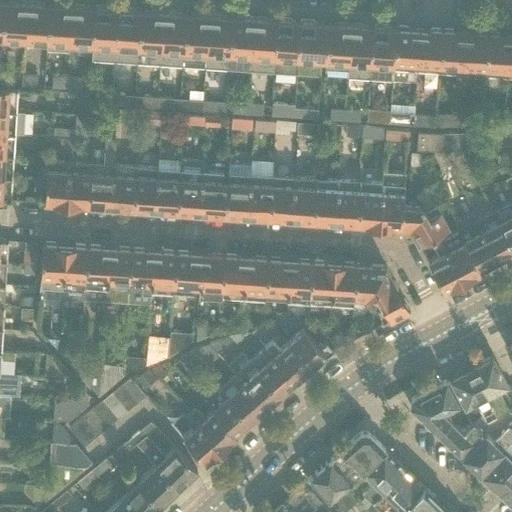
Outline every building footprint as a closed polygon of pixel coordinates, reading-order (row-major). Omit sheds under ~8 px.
[(1,43),(24,45),(27,1),(12,0),(12,1),(4,1),(1,43)] [(46,49),(47,49),(50,4),(41,3),(41,2),(27,1),(24,45),(46,46),(46,49)] [(69,48),(72,4),(58,3),(57,4),(50,4),(47,49),(69,51),(69,48)] [(91,59),(92,59),(95,5),(95,7),(86,6),(86,5),(72,4),(69,48),(92,49),(91,59)] [(92,59),(114,61),(118,7),(118,9),(109,8),(109,6),(95,5),(92,59)] [(114,61),(137,62),(141,10),(132,10),(132,7),(118,7),(114,61)] [(137,62),(160,64),(164,10),(149,9),(148,11),(141,10),(137,62)] [(160,64),(183,66),(186,13),(177,13),(177,11),(164,10),(160,64)] [(183,66),(205,67),(209,14),(194,13),(194,14),(186,13),(183,66)] [(205,67),(228,69),(232,16),(223,16),(223,14),(209,14),(205,67)] [(228,69),(251,70),(255,17),(240,16),(239,17),(232,16),(228,69)] [(255,17),(251,70),(274,72),(277,19),(268,19),(268,18),(255,17)] [(296,73),(300,21),(291,20),(291,18),(277,17),(277,19),(274,72),(296,73)] [(300,21),(296,73),(320,75),(323,23),(314,22),(314,20),(300,19),(300,21)] [(324,75),(347,77),(351,23),(337,22),(336,23),(327,23),(324,75)] [(347,77),(370,78),(374,24),(373,24),(373,26),(365,25),(365,24),(351,23),(347,77)] [(393,67),(394,67),(397,26),(395,26),(395,28),(387,27),(387,25),(374,24),(370,78),(392,80),(393,67)] [(393,67),(392,79),(407,80),(416,81),(417,69),(420,29),(409,29),(407,26),(397,26),(394,67),(393,67)] [(417,69),(440,71),(443,29),(431,28),(429,30),(420,29),(417,69)] [(440,71),(463,72),(465,33),(455,32),(453,30),(443,29),(440,71)] [(463,72),(486,74),(488,32),(477,31),(475,33),(465,33),(463,72)] [(486,74),(508,75),(511,36),(500,35),(498,33),(488,32),(486,74)] [(0,73),(0,81),(13,82),(13,74),(0,73)] [(22,74),(21,84),(36,85),(37,74),(22,74)] [(52,76),(51,85),(67,87),(68,77),(52,76)] [(68,77),(67,87),(81,88),(82,88),(82,78),(68,77)] [(0,109),(16,111),(17,88),(0,86),(0,109)] [(78,92),(76,114),(89,115),(90,93),(78,92)] [(96,92),(95,101),(112,103),(112,93),(96,92)] [(112,93),(112,103),(125,103),(125,94),(112,93)] [(143,95),(142,105),(157,106),(158,97),(143,95)] [(158,97),(157,106),(170,107),(171,107),(171,98),(158,97)] [(188,99),(188,108),(202,110),(203,100),(188,99)] [(203,100),(202,110),(216,111),(217,101),(203,100)] [(232,104),(232,111),(248,112),(248,103),(232,102),(232,104)] [(248,103),(248,112),(261,112),(261,103),(248,103)] [(272,103),(271,114),(294,115),(294,107),(294,105),(272,103)] [(294,107),(294,115),(317,117),(318,109),(294,107)] [(328,118),(344,119),(345,108),(329,107),(328,118)] [(345,108),(344,119),(358,120),(359,109),(345,108)] [(372,108),(371,120),(388,121),(389,110),(389,109),(372,108)] [(0,109),(0,131),(14,133),(22,133),(24,111),(16,111),(0,109)] [(128,110),(127,120),(138,121),(138,110),(128,110)] [(389,110),(388,121),(413,123),(414,112),(391,110),(389,110)] [(506,110),(483,112),(482,123),(505,121),(506,110)] [(150,111),(149,124),(161,124),(161,112),(150,111)] [(161,124),(160,127),(171,127),(172,113),(161,112),(161,124)] [(413,123),(436,124),(437,113),(414,112),(413,123)] [(437,113),(436,124),(437,124),(437,126),(459,126),(460,125),(460,114),(460,113),(437,112),(437,113)] [(483,112),(460,114),(460,125),(482,123),(483,112)] [(183,114),(182,123),(204,125),(205,114),(183,113),(183,114)] [(75,114),(73,136),(88,137),(89,115),(76,114),(75,114)] [(204,125),(219,126),(220,115),(205,114),(204,125)] [(243,118),(242,130),(251,130),(252,118),(243,117),(243,118)] [(254,118),(253,130),(262,131),(262,119),(254,118)] [(276,120),(275,133),(288,134),(289,121),(276,120)] [(346,125),(345,135),(363,136),(363,127),(346,125)] [(511,126),(494,128),(499,138),(503,145),(511,140),(511,126)] [(363,127),(363,136),(384,138),(385,128),(363,127)] [(385,128),(384,138),(407,140),(408,130),(385,128)] [(494,128),(474,132),(476,137),(481,147),(499,138),(494,128)] [(417,130),(416,147),(441,149),(441,147),(442,133),(442,132),(417,130)] [(0,153),(13,155),(14,133),(0,131),(0,153)] [(442,133),(441,147),(455,139),(452,132),(442,133)] [(474,132),(452,132),(455,139),(458,146),(476,137),(474,132)] [(60,139),(60,151),(70,151),(71,139),(60,139)] [(71,139),(70,151),(77,152),(78,140),(71,139)] [(91,162),(88,204),(110,205),(113,163),(114,142),(105,141),(103,163),(91,162)] [(0,175),(12,177),(13,155),(0,153),(0,175)] [(179,168),(176,210),(198,211),(201,169),(202,159),(180,158),(179,168)] [(44,201),(66,202),(69,160),(47,159),(44,201)] [(66,202),(88,204),(91,162),(69,160),(66,202)] [(247,214),(250,173),(250,164),(228,162),(226,179),(224,213),(247,214)] [(110,205),(132,207),(135,165),(113,163),(110,205)] [(132,207),(154,208),(157,166),(135,165),(132,207)] [(154,208),(176,210),(179,168),(157,166),(154,208)] [(198,211),(221,213),(223,213),(224,213),(226,179),(225,179),(223,179),(223,171),(201,169),(198,211)] [(381,182),(379,223),(401,225),(402,200),(404,172),(382,171),(381,182)] [(247,214),(269,216),(272,175),(250,173),(247,214)] [(12,177),(0,175),(0,198),(10,199),(12,177)] [(269,216),(291,217),(294,176),(272,175),(269,216)] [(291,217),(313,219),(316,178),(294,176),(291,217)] [(313,219),(335,220),(337,179),(316,178),(313,219)] [(335,220),(357,222),(359,181),(337,179),(335,220)] [(357,222),(379,223),(381,182),(359,181),(357,222)] [(419,242),(430,236),(437,232),(449,226),(436,203),(426,209),(423,204),(419,201),(404,200),(402,200),(401,225),(402,225),(410,226),(419,242)] [(511,202),(511,201),(493,210),(511,245),(511,202)] [(511,245),(493,210),(476,219),(497,261),(505,257),(508,258),(511,255),(511,245)] [(454,221),(459,231),(480,271),(487,268),(487,266),(497,261),(476,219),(472,212),(454,221)] [(459,231),(441,240),(462,281),(480,271),(459,231)] [(437,232),(430,236),(434,244),(439,254),(429,260),(444,290),(462,281),(441,240),(437,232)] [(61,297),(62,285),(65,243),(42,242),(41,262),(39,296),(61,297)] [(62,285),(61,297),(83,299),(84,287),(87,245),(65,243),(62,285)] [(109,246),(87,245),(84,287),(83,299),(105,300),(109,246)] [(130,248),(109,246),(105,300),(127,301),(128,290),(130,248)] [(128,290),(127,301),(149,303),(150,291),(152,249),(130,248),(128,290)] [(150,291),(172,293),(174,250),(152,249),(150,291)] [(24,250),(23,263),(24,264),(35,264),(36,251),(24,250)] [(199,252),(174,250),(172,293),(194,294),(195,286),(197,286),(198,286),(201,252),(199,252)] [(223,254),(201,252),(198,286),(198,294),(220,296),(223,254)] [(220,296),(242,297),(245,255),(223,254),(220,296)] [(242,297),(264,299),(267,257),(245,255),(242,297)] [(264,299),(286,300),(289,258),(267,257),(264,299)] [(286,300),(308,302),(311,260),(289,258),(286,300)] [(308,302),(330,303),(333,261),(311,260),(308,302)] [(330,303),(352,305),(354,262),(333,261),(330,303)] [(367,307),(370,312),(384,305),(374,287),(392,278),(385,264),(354,262),(352,305),(351,318),(362,318),(367,307)] [(24,264),(23,273),(35,273),(35,264),(24,264)] [(384,305),(370,312),(370,313),(376,310),(383,322),(409,309),(392,278),(374,287),(384,305)] [(21,296),(21,307),(32,308),(33,297),(21,296)] [(21,307),(20,319),(32,320),(32,308),(21,307)] [(197,323),(196,340),(208,335),(208,324),(197,323)] [(306,324),(306,325),(318,338),(323,333),(326,336),(328,334),(328,324),(306,324)] [(261,327),(251,332),(258,339),(266,332),(262,328),(261,327)] [(303,327),(287,341),(311,369),(318,363),(318,361),(324,355),(326,357),(333,350),(323,339),(317,344),(304,330),(304,329),(303,327)] [(49,328),(49,339),(59,339),(59,329),(49,328)] [(170,331),(167,356),(177,350),(178,349),(180,332),(170,331)] [(180,332),(178,349),(192,339),(192,332),(180,332)] [(240,333),(228,335),(236,344),(247,332),(240,333)] [(340,332),(330,339),(336,347),(347,341),(341,333),(340,332)] [(215,339),(208,342),(215,351),(226,344),(220,337),(217,339),(215,339)] [(271,340),(265,346),(295,381),(302,375),(305,375),(311,369),(287,341),(279,348),(271,340)] [(149,341),(147,353),(161,355),(162,342),(149,341)] [(208,342),(189,349),(196,357),(208,348),(212,353),(215,351),(208,342)] [(265,346),(250,359),(281,395),(288,390),(288,387),(294,382),(295,381),(265,346)] [(58,349),(58,350),(77,372),(78,365),(79,351),(77,351),(73,350),(58,349)] [(187,350),(178,358),(184,364),(193,356),(187,350)] [(48,375),(72,376),(57,360),(52,354),(49,354),(48,375)] [(492,355),(471,366),(496,414),(508,409),(498,390),(508,384),(492,355)] [(144,357),(123,357),(122,366),(121,376),(124,374),(144,365),(144,357)] [(250,359),(234,372),(265,407),(272,401),(274,401),(281,395),(250,359)] [(101,368),(99,397),(121,376),(122,366),(101,363),(101,368)] [(78,365),(77,372),(99,397),(101,368),(78,365)] [(159,365),(151,368),(161,378),(167,373),(159,365)] [(496,414),(471,366),(449,377),(465,407),(475,401),(485,420),(496,414)] [(146,370),(136,378),(143,388),(154,379),(146,370)] [(0,394),(19,396),(20,373),(0,371),(0,394)] [(234,372),(220,386),(251,422),(257,416),(258,413),(265,407),(234,372)] [(130,377),(120,385),(135,404),(145,395),(130,377)] [(410,405),(437,432),(450,419),(443,412),(459,404),(445,379),(410,399),(410,405)] [(215,380),(200,393),(205,399),(212,407),(235,433),(242,427),(245,427),(251,422),(220,386),(215,380)] [(120,385),(110,394),(125,412),(135,404),(120,385)] [(110,394),(100,402),(115,420),(125,412),(110,394)] [(58,398),(56,419),(68,420),(88,403),(87,400),(58,398)] [(100,402),(89,410),(104,429),(115,420),(100,402)] [(236,434),(235,433),(212,407),(211,408),(212,409),(204,417),(195,406),(189,411),(221,448),(236,434)] [(89,410),(79,419),(94,437),(104,429),(89,410)] [(170,421),(169,421),(191,447),(205,462),(221,448),(189,411),(185,415),(183,413),(172,423),(170,421)] [(94,437),(79,419),(69,427),(84,446),(94,437)] [(450,419),(437,432),(459,453),(482,430),(472,421),(462,431),(450,419)] [(151,421),(131,438),(136,444),(137,443),(146,436),(145,435),(155,427),(151,421)] [(53,425),(52,440),(68,443),(69,435),(61,426),(53,425)] [(476,442),(462,456),(479,473),(511,439),(511,429),(508,426),(494,441),(485,432),(476,442)] [(352,481),(361,472),(384,448),(367,431),(361,431),(331,457),(352,481)] [(146,436),(137,443),(156,464),(178,487),(197,470),(182,455),(174,447),(165,455),(146,436)] [(136,444),(131,438),(116,449),(121,456),(136,444)] [(68,443),(59,442),(58,464),(87,466),(92,462),(76,443),(68,443)] [(357,500),(353,504),(360,511),(362,511),(366,509),(364,507),(404,467),(384,448),(361,472),(372,482),(361,492),(364,495),(358,501),(357,500)] [(496,461),(482,476),(499,492),(511,477),(511,459),(505,452),(496,461)] [(353,482),(352,481),(331,457),(307,478),(329,503),(334,499),(343,510),(356,499),(346,489),(353,482)] [(106,458),(92,469),(96,475),(111,463),(106,458)] [(156,464),(138,481),(160,505),(178,487),(156,464)] [(391,501),(399,509),(422,485),(404,467),(364,507),(366,509),(367,511),(380,511),(381,511),(391,501)] [(92,469),(77,481),(82,487),(96,475),(92,469)] [(511,477),(499,492),(511,504),(511,477)] [(138,481),(119,498),(120,499),(132,511),(152,511),(160,505),(138,481)] [(269,511),(293,511),(289,508),(303,494),(310,501),(315,496),(302,482),(269,511)] [(33,484),(32,500),(38,500),(43,500),(60,487),(62,485),(33,484)] [(432,511),(441,503),(422,485),(399,509),(400,509),(399,510),(400,511),(432,511)] [(66,490),(52,501),(57,507),(71,496),(71,495),(67,489),(66,490)] [(323,511),(328,507),(316,496),(315,496),(310,501),(316,507),(310,511),(323,511)] [(119,498),(104,511),(132,511),(120,499),(119,498)] [(52,501),(39,511),(51,511),(57,507),(52,501)] [(450,511),(441,503),(432,511),(450,511)]
